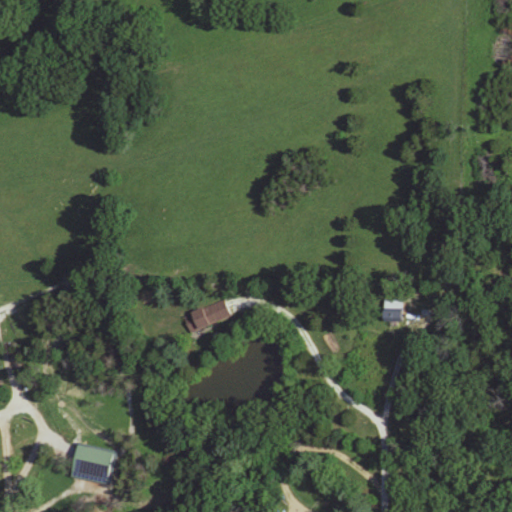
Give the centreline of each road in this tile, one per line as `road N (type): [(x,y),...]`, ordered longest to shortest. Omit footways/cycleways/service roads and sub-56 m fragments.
road 1 (residential): [(381,511),(380,429),(372,418),(332,387),(289,311),(271,302),(230,308)]
road 2 (residential): [(33,453),(9,496),(0,425),(12,411),(41,418),(33,453)]
road 3 (residential): [(295,511),(285,466),(312,449),(381,492)]
